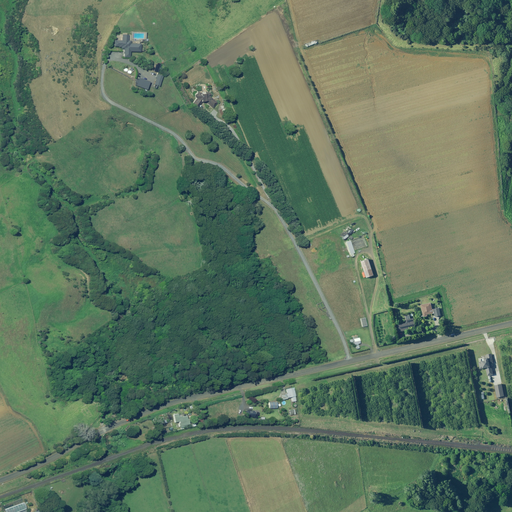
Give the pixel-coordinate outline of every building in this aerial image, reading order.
[(126,34),(121,34),(120,34),(120,40),(113,40),(112,40),(112,46),(117,46),(117,47),(120,47),(120,48),(121,48),(123,48),(122,57),(129,57),(129,52),(129,51),(139,51),(140,43),(131,43),(129,43),(129,40),(127,40),(127,34),(126,34)] [(158,86),(160,81),(162,76),(157,74),(153,84),(158,86)] [(146,88),(149,81),(138,77),(137,79),(135,79),(134,82),(135,82),(135,84),(144,88),(143,90),(145,91),(145,88),(146,88)] [(209,96),(211,94),(207,91),(206,92),(203,92),(202,92),(201,92),(199,92),(198,91),(197,92),(194,95),(194,96),(196,98),(190,104),(195,109),(202,101),(204,101),(212,108),(217,102),(213,99),(212,98),(209,96)] [(354,253),(353,251),(350,241),(345,242),(349,252),(350,257),(353,256),(352,254),(354,253)] [(369,259),(362,261),(367,277),(374,275),(369,259)] [(430,302),(421,304),(423,317),(428,316),(427,314),(434,312),(435,317),(441,316),(439,307),(433,308),(433,305),(431,306),(430,302)] [(493,366),(492,363),(493,363),(491,353),(486,354),(487,357),(481,359),(483,368),(486,368),(487,376),(494,375),(492,366),(493,366)] [(498,386),(491,387),(494,399),(501,397),(498,386)] [(295,401),(292,387),(284,389),(286,394),(280,395),(281,400),(287,399),(286,398),(290,397),(291,402),(295,401)] [(248,419),(248,417),(253,417),(253,415),(260,415),(260,411),(243,411),(243,419),(248,419)] [(185,416),(180,417),(180,413),(172,415),(174,423),(178,422),(177,423),(178,427),(179,426),(179,428),(187,426),(186,424),(188,424),(187,419),(186,420),(185,416)] [(203,422),(201,416),(196,418),(197,419),(193,420),(194,424),(203,422)] [(17,511),(26,509),(23,502),(4,509),(5,511),(17,511)]
